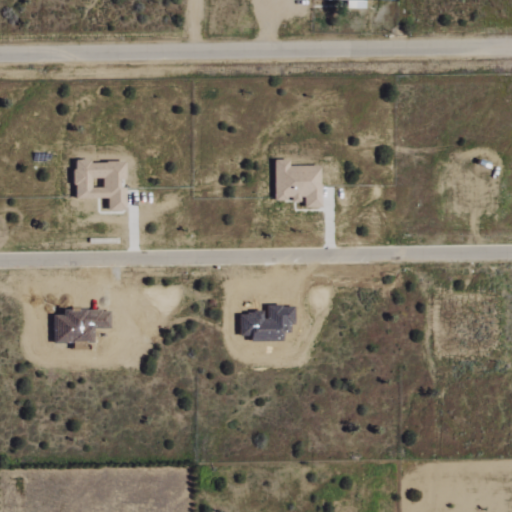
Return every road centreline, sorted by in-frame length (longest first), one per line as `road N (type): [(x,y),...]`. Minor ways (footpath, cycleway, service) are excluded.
road 1 (residential): [(0,262),(511,252)]
road 2 (residential): [(511,46),(0,55)]
